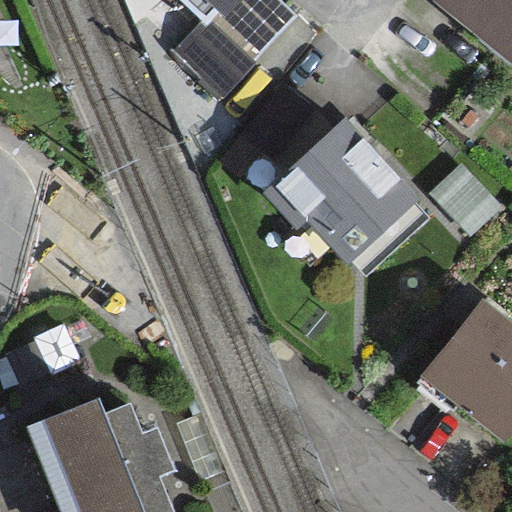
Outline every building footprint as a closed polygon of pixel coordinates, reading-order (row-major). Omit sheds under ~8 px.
[(511,0),(441,0),(434,10),(511,73),(511,0)] [(285,184),(355,261),(418,205),(348,127),(285,184)] [(464,173),(430,207),(469,245),(502,211),(464,173)] [(503,431),(511,419),(511,330),(486,309),(432,374),(503,431)] [(100,410),(28,437),(57,511),(170,511),(160,487),(175,481),(158,437),(143,443),(132,414),(105,424),(100,410)]
